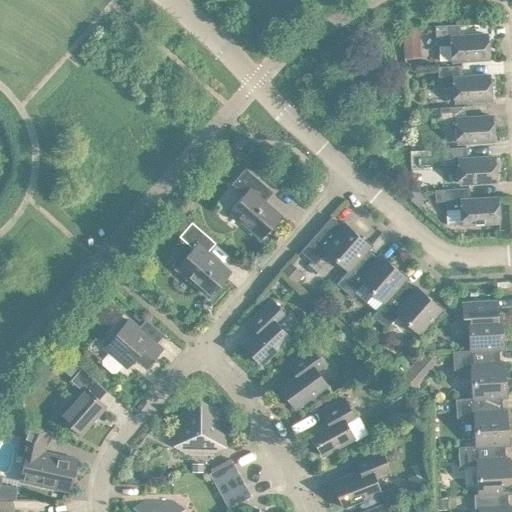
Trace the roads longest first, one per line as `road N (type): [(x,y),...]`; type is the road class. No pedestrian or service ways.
road 1 (residential): [(352,171),(172,0)]
road 2 (residential): [(202,346),(352,171)]
road 3 (residential): [(102,511),(98,474),(115,443),(202,346)]
road 4 (residential): [(310,511),(258,415),(202,346)]
road 5 (residential): [(511,256),(456,257),(352,171)]
